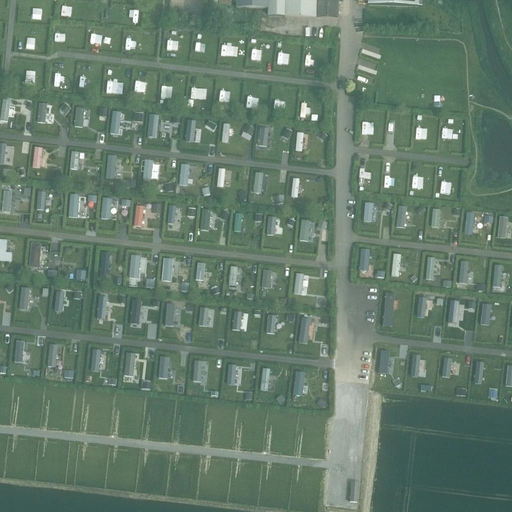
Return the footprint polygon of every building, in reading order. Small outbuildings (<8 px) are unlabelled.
[(235,0),(236,9),(267,10),(267,9),(268,9),(268,17),(284,17),(284,19),(338,20),(338,0),(235,0)] [(11,102),(4,101),(1,122),(8,123),(9,117),(14,118),(16,108),(11,107),(11,102)] [(66,104),(61,109),(67,115),(72,109),(66,104)] [(48,106),(40,105),(38,124),(46,124),(48,106)] [(85,110),(77,109),(76,128),(83,129),(85,110)] [(122,114),(114,113),(111,135),(119,136),(122,114)] [(160,117),(151,116),(149,138),(157,139),(160,117)] [(196,122),(188,121),(186,140),(194,140),(196,122)] [(231,126),(225,125),(223,143),(229,144),(231,126)] [(247,126),(243,133),(250,137),(254,130),(247,126)] [(269,130),(262,129),(260,149),(267,150),(269,130)] [(287,130),(283,136),(288,139),(292,133),(287,130)] [(323,134),(319,139),(323,142),(327,137),(323,134)] [(36,149),(33,169),(41,170),(43,150),(36,149)] [(80,154),(72,153),(71,170),(78,171),(80,154)] [(117,158),(109,157),(108,174),(115,175),(117,158)] [(154,162),(146,162),(144,181),(152,181),(154,162)] [(191,167),(183,166),(180,187),(189,188),(191,167)] [(60,170),(53,172),(54,179),(62,178),(60,170)] [(264,175),(257,174),(254,195),(262,196),(264,175)] [(300,180),(294,180),(292,199),(298,199),(299,194),(304,194),(305,188),(299,188),(300,180)] [(13,193),(5,192),(3,213),(11,214),(13,193)] [(54,196),(46,195),(44,216),(52,217),(54,196)] [(80,197),(71,196),(70,219),(79,219),(80,197)] [(113,201),(104,200),(102,220),(111,221),(113,201)] [(382,206),(373,205),(371,226),(379,227),(382,206)] [(145,208),(138,207),(135,227),(143,228),(145,208)] [(177,208),(171,207),(169,225),(175,226),(177,208)] [(408,209),(399,208),(397,229),(406,230),(408,209)] [(422,208),(417,212),(420,217),(426,213),(422,208)] [(212,212),(204,211),(202,231),(210,232),(212,212)] [(441,211),(434,211),(433,229),(440,229),(441,211)] [(474,215),(467,214),(465,227),(472,228),(474,215)] [(276,219),(269,219),(268,236),(275,237),(276,219)] [(311,222),(303,222),(301,242),(309,243),(311,222)] [(320,222),(318,229),(325,231),(327,224),(320,222)] [(8,242),(1,241),(0,246),(0,262),(12,263),(13,255),(7,254),(8,242)] [(42,246),(33,245),(30,269),(40,270),(42,246)] [(79,250),(70,249),(67,273),(77,274),(79,250)] [(375,252),(366,251),(364,273),(372,274),(375,252)] [(112,255),(103,254),(100,278),(110,279),(112,255)] [(410,257),(402,255),(399,277),(407,278),(410,257)] [(142,258),(133,257),(130,280),(139,281),(142,258)] [(174,261),(165,260),(163,283),(172,284),(174,261)] [(446,261),(437,260),(434,282),(443,283),(446,261)] [(478,264),(469,263),(466,285),(475,286),(478,264)] [(206,265),(199,264),(197,282),(204,282),(206,265)] [(511,268),(503,267),(500,289),(509,290),(511,268)] [(239,269),(232,268),(230,287),(237,287),(239,269)] [(272,273),(265,272),(263,289),(271,290),(272,273)] [(78,273),(77,281),(84,282),(85,274),(78,273)] [(305,276),(298,275),(295,295),(303,296),(305,276)] [(217,288),(212,291),(214,297),(220,294),(217,288)] [(281,396),(275,400),(279,405),(285,401),(281,396)] [(322,401),(318,406),(323,410),(326,405),(322,401)]
